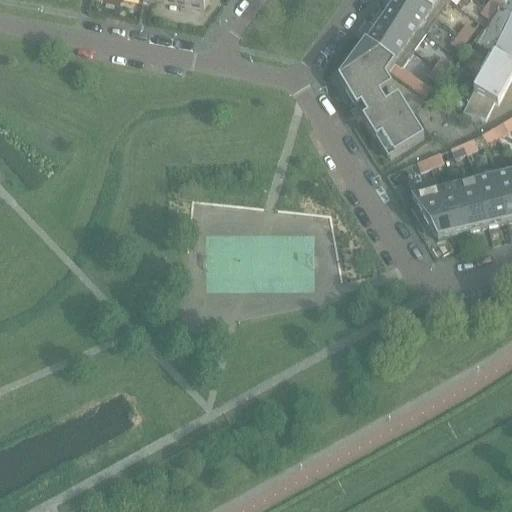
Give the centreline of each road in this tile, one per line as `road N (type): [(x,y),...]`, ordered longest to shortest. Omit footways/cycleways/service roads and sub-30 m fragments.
road 1 (residential): [(511,269),(439,286),(410,269),(296,80)]
road 2 (residential): [(212,66),(0,23)]
